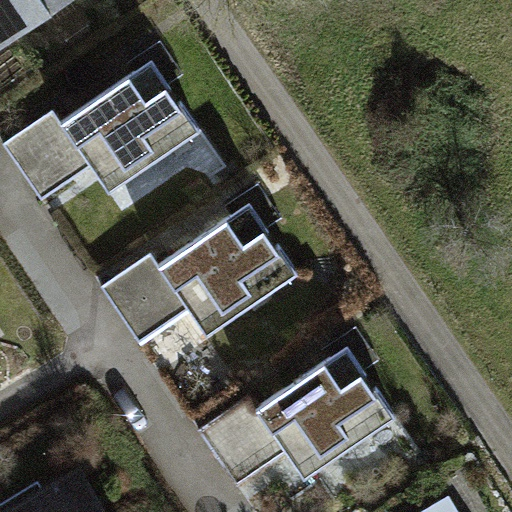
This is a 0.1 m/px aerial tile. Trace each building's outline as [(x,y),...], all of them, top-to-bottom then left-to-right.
[(0,0),(0,45),(67,0),(0,0)] [(55,110),(5,144),(42,198),(93,164),(111,190),(204,127),(157,58),(63,121),(55,110)] [(146,255),(97,287),(136,347),(180,318),(200,348),(301,282),(249,202),(152,265),(146,255)] [(242,396),(196,426),(232,482),(279,452),(303,488),(400,425),(347,343),(248,406),(242,396)] [(0,511),(105,511),(74,461),(36,484),(30,475),(0,493),(0,511)]
